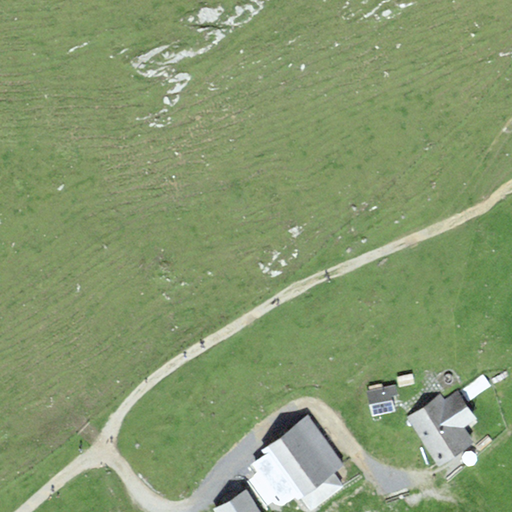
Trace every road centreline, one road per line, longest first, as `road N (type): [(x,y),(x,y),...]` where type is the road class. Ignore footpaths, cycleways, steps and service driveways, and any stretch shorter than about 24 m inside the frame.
road 1 (track): [(511,187),(479,211),(324,276),(154,379),(100,449),(23,511)]
road 2 (track): [(100,449),(148,502),(177,509),(201,499),(298,405),(327,413),(365,463),(444,491)]
road 3 (track): [(443,226),(511,124)]
